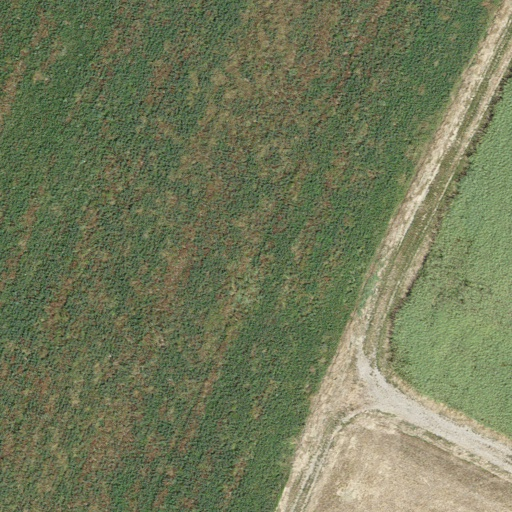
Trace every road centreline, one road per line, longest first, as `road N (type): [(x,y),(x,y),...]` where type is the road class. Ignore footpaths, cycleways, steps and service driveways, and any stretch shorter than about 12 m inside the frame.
road 1 (track): [(511,462),(345,377),(511,30)]
road 2 (track): [(345,377),(297,511)]
